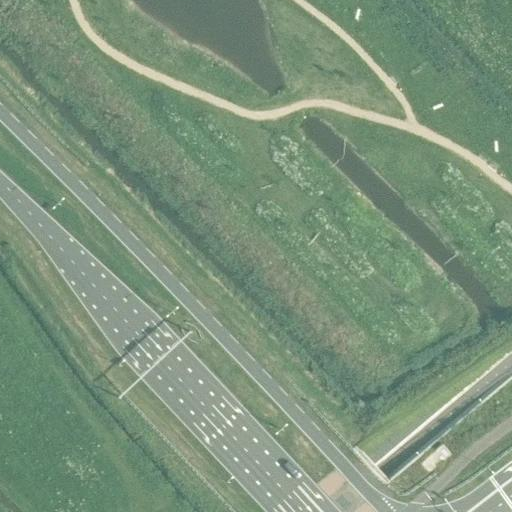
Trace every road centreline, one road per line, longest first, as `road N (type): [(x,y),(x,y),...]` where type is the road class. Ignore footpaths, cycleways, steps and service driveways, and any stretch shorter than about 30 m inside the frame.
road 1 (secondary): [(384,511),(0,113)]
road 2 (secondary): [(0,187),(301,511)]
